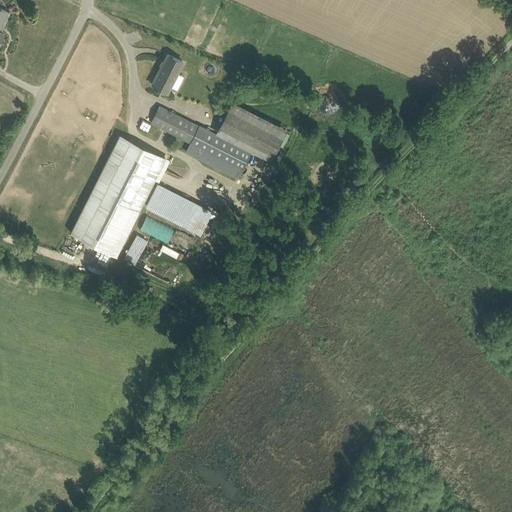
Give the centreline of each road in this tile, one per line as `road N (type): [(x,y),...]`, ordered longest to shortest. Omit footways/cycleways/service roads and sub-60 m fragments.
road 1 (track): [(511,42),(229,342),(88,511)]
road 2 (unclassified): [(0,177),(86,0)]
road 3 (unclassified): [(181,271),(90,265),(0,226)]
road 4 (unclassified): [(181,271),(268,168)]
